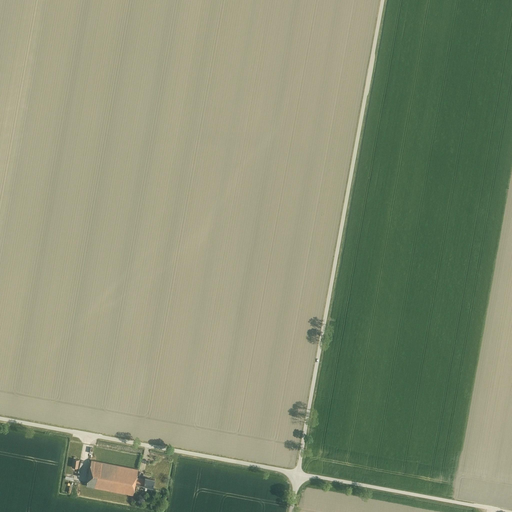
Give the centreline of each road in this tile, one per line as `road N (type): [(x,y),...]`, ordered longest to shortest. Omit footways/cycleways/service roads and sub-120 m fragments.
road 1 (unclassified): [(298,474),(383,0)]
road 2 (unclassified): [(298,474),(0,418)]
road 3 (unclassified): [(510,511),(298,474)]
